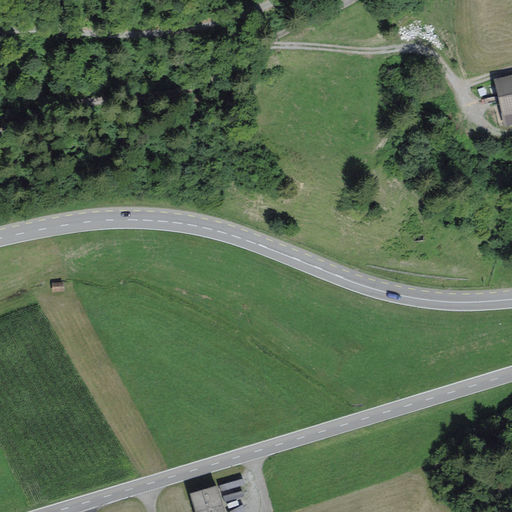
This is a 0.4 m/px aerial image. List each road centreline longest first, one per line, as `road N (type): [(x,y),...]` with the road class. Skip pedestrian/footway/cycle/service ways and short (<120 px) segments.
road 1 (primary): [(511,299),(386,292),(223,232),(162,221),(86,221),(0,238)]
road 2 (tertiary): [(511,373),(53,511)]
road 3 (track): [(350,0),(178,90),(47,108),(0,131)]
road 4 (track): [(0,32),(102,43),(146,39),(280,0)]
road 5 (track): [(263,44),(431,50),(473,113)]
